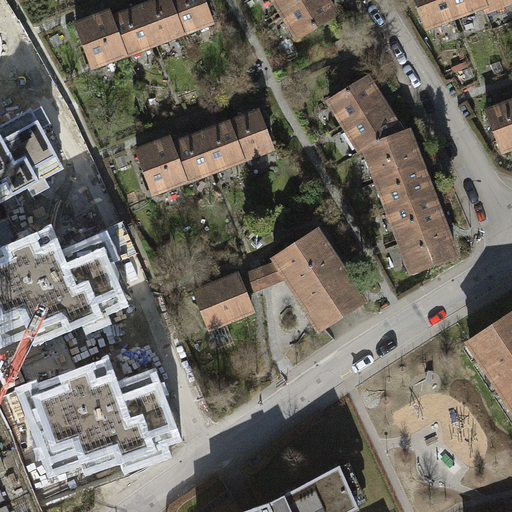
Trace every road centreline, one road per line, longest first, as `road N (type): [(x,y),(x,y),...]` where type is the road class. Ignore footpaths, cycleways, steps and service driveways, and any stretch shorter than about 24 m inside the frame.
road 1 (residential): [(511,258),(336,365),(126,511)]
road 2 (residential): [(379,0),(498,212)]
